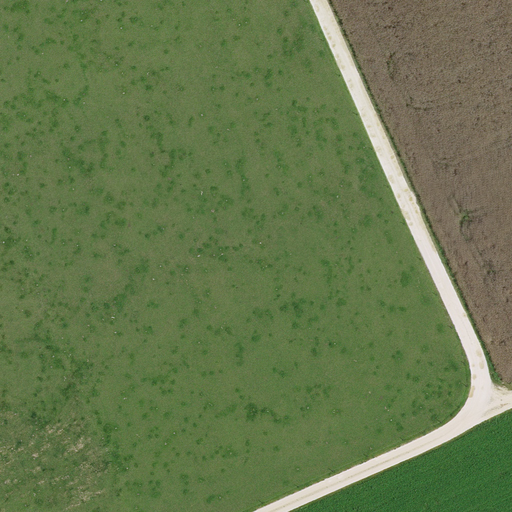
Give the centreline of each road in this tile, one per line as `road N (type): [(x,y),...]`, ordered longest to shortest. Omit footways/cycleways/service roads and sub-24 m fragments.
road 1 (track): [(322,0),(468,339),(485,411)]
road 2 (track): [(511,399),(269,511)]
